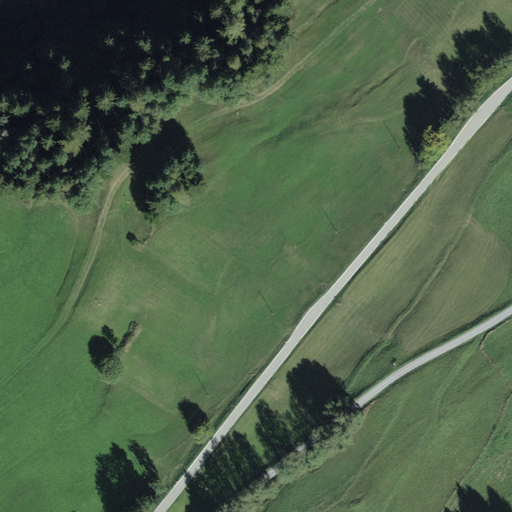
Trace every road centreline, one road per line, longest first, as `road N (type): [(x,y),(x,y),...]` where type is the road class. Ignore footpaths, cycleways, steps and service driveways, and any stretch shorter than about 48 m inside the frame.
road 1 (track): [(372,0),(273,90),(149,145),(120,178),(52,335),(0,385)]
road 2 (residential): [(511,83),(313,314),(159,511)]
road 3 (residential): [(220,511),(395,376),(511,312)]
road 4 (track): [(180,129),(137,117),(71,152),(23,157),(0,146)]
